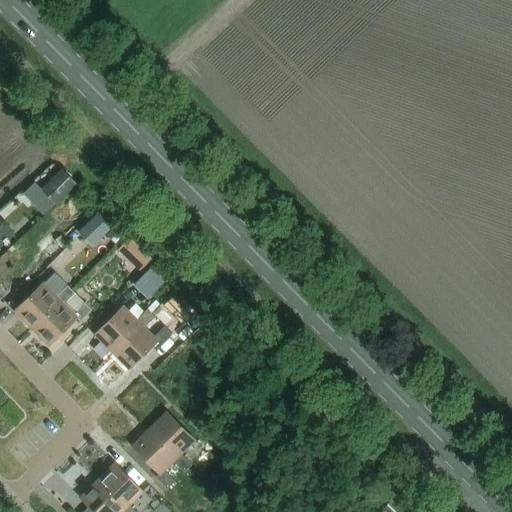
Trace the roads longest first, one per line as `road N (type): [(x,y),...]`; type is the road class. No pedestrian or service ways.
road 1 (primary): [(510,511),(4,0)]
road 2 (unclassified): [(3,497),(80,424),(0,342)]
